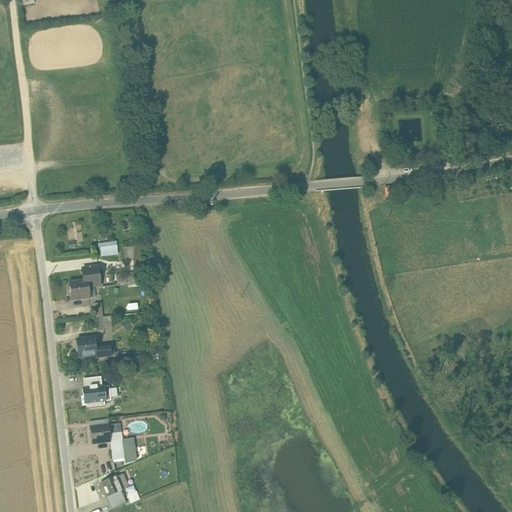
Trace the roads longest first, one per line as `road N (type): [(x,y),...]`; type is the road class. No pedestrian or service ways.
road 1 (unclassified): [(511,158),(467,172),(361,184),(36,207)]
road 2 (unclassified): [(70,511),(36,207)]
